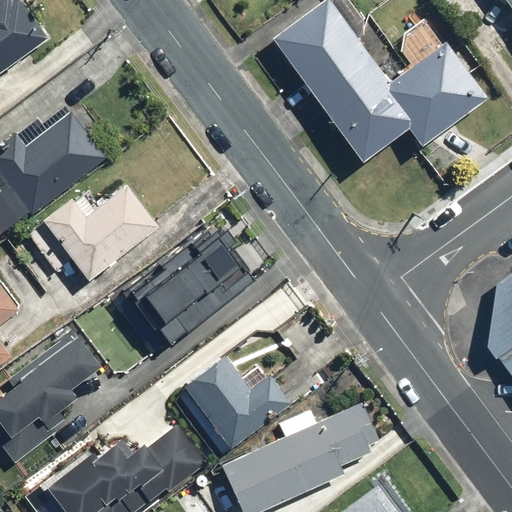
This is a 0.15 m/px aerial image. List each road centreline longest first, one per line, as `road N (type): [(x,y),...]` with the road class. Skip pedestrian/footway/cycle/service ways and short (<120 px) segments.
road 1 (residential): [(150,0),(373,300)]
road 2 (residential): [(373,300),(511,486)]
road 3 (residential): [(373,300),(511,198)]
